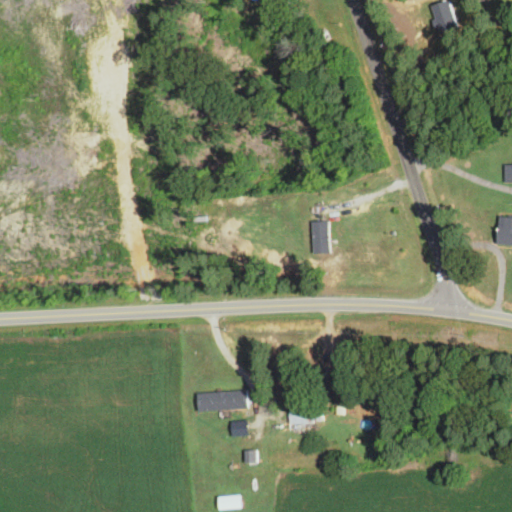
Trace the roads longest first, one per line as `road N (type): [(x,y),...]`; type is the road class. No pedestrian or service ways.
road 1 (tertiary): [(511,321),(335,304),(0,319)]
road 2 (residential): [(456,310),(354,0)]
